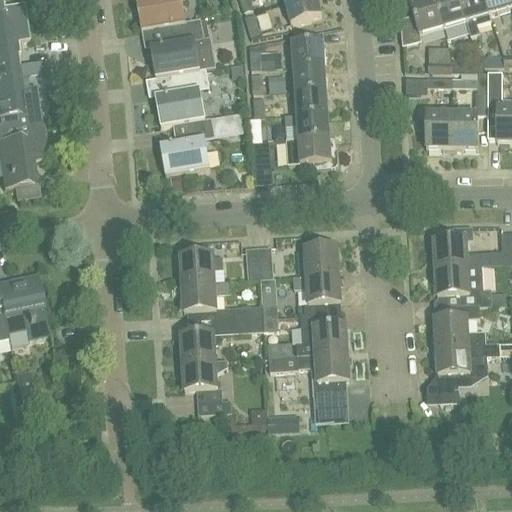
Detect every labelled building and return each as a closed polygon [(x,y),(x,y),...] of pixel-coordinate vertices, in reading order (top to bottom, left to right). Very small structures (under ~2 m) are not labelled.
[(151,0),(152,2),(136,4),(141,35),(163,32),(186,28),(185,27),(181,0),(151,0)] [(239,0),(244,17),(253,14),(248,0),(239,0)] [(315,0),(301,0),(284,5),(291,29),(322,20),(315,0)] [(467,26),(459,0),(441,0),(435,2),(443,33),(467,26)] [(483,0),(459,0),(467,26),(472,41),(479,39),(477,30),(491,26),(489,20),(483,0)] [(511,13),(508,0),(483,0),(489,20),(511,13)] [(411,9),(414,20),(401,24),(403,51),(423,46),(421,40),(443,33),(435,2),(411,9)] [(0,71),(21,69),(18,45),(30,43),(24,7),(4,10),(3,3),(0,3),(0,71)] [(260,37),(254,18),(245,21),(251,40),(260,37)] [(186,28),(163,32),(166,50),(151,52),(156,83),(168,81),(199,75),(194,45),(204,43),(200,24),(185,27),(186,28)] [(325,70),(323,46),(292,48),(293,72),(325,70)] [(252,76),(261,75),(259,57),(250,58),(252,76)] [(282,73),(281,57),(260,59),(262,75),(282,73)] [(484,61),(484,71),(504,72),(504,62),(484,61)] [(478,78),(479,64),(468,64),(468,66),(452,66),(453,68),(453,77),(478,78)] [(428,66),(428,77),(453,77),(453,68),(452,66),(428,66)] [(0,121),(5,121),(7,131),(0,132),(7,132),(42,126),(37,90),(24,91),(21,69),(0,71),(0,121)] [(326,95),(325,70),(293,72),(295,97),(326,95)] [(199,75),(168,81),(171,99),(155,102),(160,133),(173,131),(205,125),(200,95),(209,93),(206,74),(199,75)] [(511,111),(511,112),(511,105),(502,105),(503,78),(489,78),(488,144),(498,144),(498,147),(511,147),(511,111)] [(253,100),(263,99),(261,80),(252,81),(253,100)] [(286,83),(269,84),(269,96),(286,95),(286,83)] [(453,93),(453,83),(428,83),(428,93),(453,93)] [(453,83),(453,93),(478,93),(478,83),(461,83),(453,83)] [(297,120),(285,121),(285,122),(297,121),(328,119),(326,95),(295,97),(297,120)] [(263,104),(254,105),(255,124),(264,124),(263,104)] [(453,155),(453,153),(453,118),(427,118),(427,153),(443,153),(443,155),(453,155)] [(479,153),(479,118),(453,118),(453,153),(453,155),(463,155),(463,153),(479,153)] [(328,119),(297,121),(285,122),(286,130),(297,130),(298,145),(329,142),(328,119)] [(211,124),(205,125),(173,131),(176,148),(160,151),(165,182),(210,175),(205,144),(214,143),(211,124)] [(42,126),(7,132),(0,132),(0,167),(4,193),(39,188),(35,165),(48,163),(42,126)] [(261,135),(250,136),(250,148),(262,147),(261,135)] [(298,145),(298,146),(286,147),(288,170),(313,169),(314,171),(317,174),(335,173),(337,170),(336,154),(333,152),(330,152),(329,142),(298,145)] [(270,160),(251,162),(254,191),(273,189),(270,160)] [(511,269),(511,237),(500,238),(502,270),(511,269)] [(466,258),(465,243),(434,246),(436,274),(467,272),(486,271),(491,270),(490,257),(466,258)] [(306,281),(306,282),(338,280),(336,252),(305,254),(306,281)] [(271,253),(259,254),(261,286),(273,285),(271,253)] [(261,286),(259,254),(245,255),(247,287),(261,286)] [(180,262),(181,290),(214,288),(214,287),(212,260),(180,262)] [(486,271),(467,272),(436,274),(438,302),(458,300),(459,312),(471,311),(491,311),(490,295),(483,295),(481,271),(486,271)] [(28,345),(51,340),(37,275),(35,275),(36,279),(0,287),(0,299),(8,338),(10,338),(26,334),(28,345)] [(306,281),(294,282),(294,295),(307,294),(308,311),(339,309),(338,280),(306,282),(306,281)] [(215,300),(231,299),(230,286),(214,287),(214,288),(181,290),(183,319),(216,317),(215,300)] [(0,345),(11,343),(10,338),(8,338),(0,299),(0,345)] [(278,323),(277,311),(263,312),(263,324),(278,323)] [(459,322),(435,324),(436,353),(500,349),(500,348),(487,349),(486,337),(468,337),(467,322),(479,321),(478,313),(491,312),(491,311),(471,311),(459,312),(459,322)] [(263,312),(230,314),(231,326),(263,324),(263,312)] [(278,323),(263,324),(264,337),(279,336),(278,323)] [(263,324),(231,326),(232,339),(264,337),(263,324)] [(298,361),(315,360),(347,358),(346,330),(313,332),(302,332),(303,349),(297,349),(298,360),(298,361)] [(182,368),(214,366),(213,339),(180,341),(182,368)] [(500,361),(500,349),(436,353),(438,380),(439,380),(440,391),(439,391),(440,409),(459,408),(458,382),(488,380),(487,362),(500,361)] [(349,387),(347,358),(315,360),(298,361),(269,363),(270,377),(299,375),(298,374),(315,373),(318,415),(340,413),(339,400),(345,400),(344,387),(349,387)] [(216,395),(215,379),(229,372),(228,366),(214,366),(182,368),(184,397),(216,395)] [(16,380),(18,390),(35,386),(33,376),(16,380)] [(199,420),(232,418),(231,405),(198,407),(199,420)] [(251,413),(251,430),(265,430),(266,414),(251,413)] [(300,419),(268,419),(268,436),(300,435),(300,419)]
